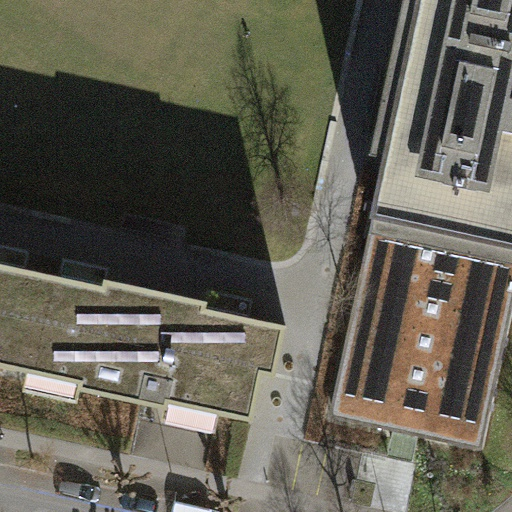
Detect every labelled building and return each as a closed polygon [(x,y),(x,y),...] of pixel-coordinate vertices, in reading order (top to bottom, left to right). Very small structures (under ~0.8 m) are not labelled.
[(511,0),(418,0),(413,27),(511,48),(511,0)] [(372,217),(374,217),(511,246),(511,48),(413,27),(396,106),(385,156),(372,217)] [(483,451),(511,317),(511,246),(374,217),(330,418),(394,432),(392,440),(418,446),(419,437),(483,451)] [(0,359),(6,330),(14,332),(28,269),(0,262),(0,359)] [(103,285),(28,269),(14,332),(6,330),(0,359),(0,365),(80,382),(78,389),(168,409),(170,402),(253,420),(263,374),(275,377),(286,326),(206,309),(208,301),(104,279),(103,285)]
